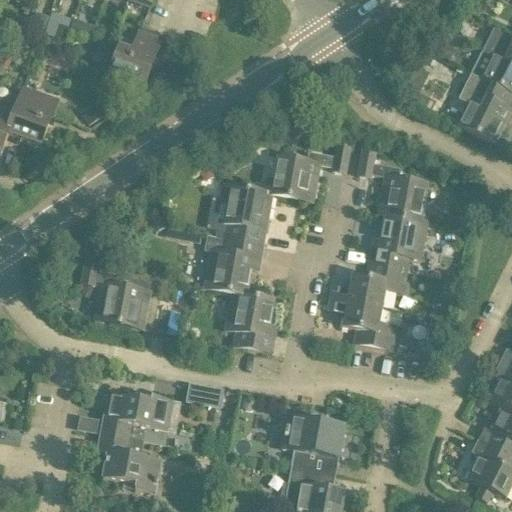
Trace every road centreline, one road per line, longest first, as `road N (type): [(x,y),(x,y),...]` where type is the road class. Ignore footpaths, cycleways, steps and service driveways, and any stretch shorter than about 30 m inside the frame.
road 1 (tertiary): [(0,252),(327,37)]
road 2 (residential): [(511,178),(391,123),(369,105),(327,37)]
road 3 (residential): [(64,352),(290,389)]
road 4 (residential): [(290,389),(314,254),(340,251),(351,188)]
road 5 (residential): [(448,401),(511,274)]
road 6 (residential): [(372,511),(397,390)]
